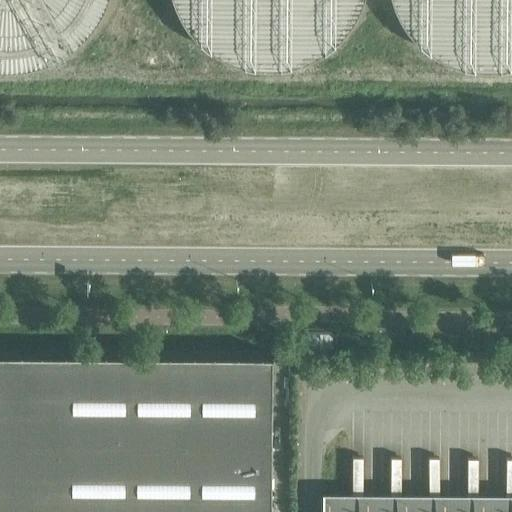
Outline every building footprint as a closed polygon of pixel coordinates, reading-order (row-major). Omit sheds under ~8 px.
[(0,0),(0,68),(2,68),(7,69),(12,69),(17,68),(25,67),(32,66),(37,65),(42,63),(50,60),(54,58),(59,56),(63,53),(70,49),(76,44),(80,41),(84,37),(89,32),(94,25),(96,23),(98,19),(102,12),(105,8),(107,3),(108,0),(0,0)] [(178,0),(179,1),(179,4),(181,8),(184,13),(186,17),(189,21),(192,25),(195,29),(199,33),(202,37),(208,42),(212,45),(216,48),(220,50),(225,53),(229,55),(234,57),(239,59),(243,61),(248,62),(253,63),(258,64),(263,65),(268,65),(273,65),(278,65),(283,64),(285,64),(293,63),(298,62),(302,60),(307,59),(312,57),(316,55),(321,53),(327,49),(333,45),(335,43),(339,40),(344,35),(348,31),(351,27),(354,23),(357,19),(359,15),(362,10),(364,6),(366,1),(366,0),(178,0)] [(511,0),(394,0),(396,5),(398,9),(400,14),(403,18),(404,20),(407,25),(410,29),(413,33),(417,36),(420,40),(424,43),(428,47),(432,49),(436,52),(440,55),(445,57),(449,59),(453,61),(460,63),(465,64),(470,66),(475,66),(483,67),(488,67),(495,67),(500,67),(506,66),(511,65),(511,64),(511,0)] [(333,348),(333,332),(297,332),(297,348),(333,348)] [(0,511),(271,511),(273,352),(0,350),(0,511)]
